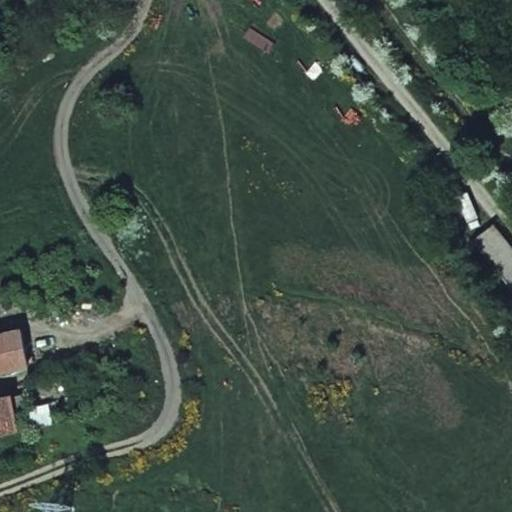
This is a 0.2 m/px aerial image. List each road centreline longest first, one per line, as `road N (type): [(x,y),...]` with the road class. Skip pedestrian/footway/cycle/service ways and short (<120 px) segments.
road 1 (track): [(147,0),(136,28),(74,89),(61,132),(88,219),(140,302),(41,367),(0,384)]
road 2 (track): [(311,0),(511,226)]
